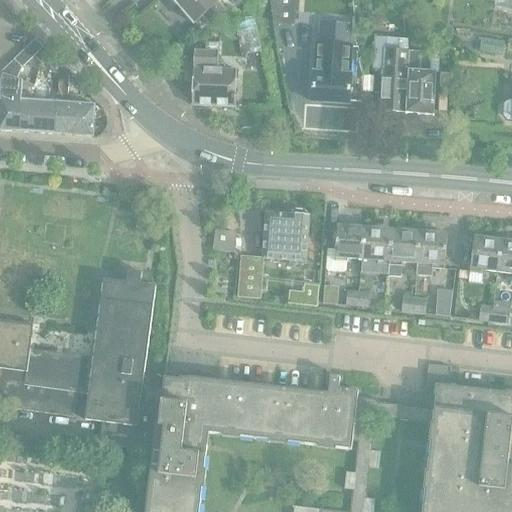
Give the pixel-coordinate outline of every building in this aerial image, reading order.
[(166,0),(173,8),(177,6),(193,25),(202,18),(209,25),(225,12),(215,0),(166,0)] [(269,0),(274,25),(275,25),(281,25),(294,25),(295,0),(269,0)] [(511,0),(496,0),(495,7),(511,10),(511,0)] [(234,21),(241,57),(261,53),(254,17),(234,21)] [(316,45),(312,104),(349,106),(351,77),(350,77),(352,47),(351,47),(352,25),(319,23),(318,45),(316,45)] [(375,38),(373,71),(382,72),(379,112),(405,114),(409,53),(408,40),(400,39),(375,38)] [(479,52),(503,56),(505,43),(481,39),(479,52)] [(0,98),(0,132),(18,134),(22,82),(17,81),(21,70),(37,54),(43,48),(35,40),(29,46),(0,74),(3,78),(2,80),(0,99),(0,98)] [(235,109),(236,72),(223,71),(223,65),(218,65),(219,53),(193,52),(191,107),(235,109)] [(409,53),(405,114),(404,116),(433,118),(436,74),(430,74),(431,55),(409,53)] [(57,104),(55,136),(93,139),(95,107),(67,105),(69,76),(59,66),(57,104)] [(439,73),(438,88),(443,89),(448,89),(449,74),(439,73)] [(362,93),(373,93),(374,77),(363,76),(362,93)] [(22,82),(18,134),(55,136),(57,104),(31,103),(32,86),(22,82)] [(438,96),(437,112),(447,112),(447,97),(443,97),(438,96)] [(306,263),(310,216),(308,216),(304,211),(295,210),(289,215),(289,216),(266,215),(263,259),(306,263)] [(327,250),(326,271),(346,273),(347,260),(362,262),(364,229),(336,227),(334,250),(327,250)] [(362,262),(361,274),(388,275),(391,231),(364,229),(362,262)] [(388,275),(388,278),(400,279),(401,264),(417,265),(419,233),(391,231),(388,275)] [(233,254),(236,235),(216,232),(213,251),(233,254)] [(417,265),(416,277),(432,278),(433,270),(444,271),(447,237),(447,235),(419,233),(417,265)] [(482,272),(497,274),(501,242),(473,239),(468,284),(480,285),(482,272)] [(511,288),(511,243),(501,242),(497,274),(511,275),(511,277),(511,288)] [(241,258),(238,298),(260,300),(263,259),(241,258)] [(0,407),(4,408),(74,417),(77,392),(89,393),(86,418),(85,421),(89,422),(103,424),(100,446),(153,452),(156,427),(159,427),(164,379),(152,378),(149,377),(148,377),(147,377),(144,377),(146,361),(155,288),(142,286),(141,286),(142,274),(128,272),(127,278),(127,279),(126,284),(103,281),(95,351),(94,358),(30,351),(32,338),(34,326),(0,321),(0,407)] [(303,293),(302,307),(317,308),(319,287),(304,286),(303,293)] [(360,292),(347,291),(345,306),(359,308),(360,292)] [(302,307),(303,293),(291,292),(289,305),(302,307)] [(359,308),(369,309),(371,293),(360,292),(359,308)] [(414,298),(403,297),(401,313),(413,314),(414,298)] [(413,314),(425,315),(427,300),(414,298),(413,314)] [(493,307),(481,306),(479,321),(491,322),(493,307)] [(491,322),(506,324),(508,309),(493,307),(491,322)] [(199,511),(206,457),(206,452),(207,448),(208,435),(352,452),(353,442),(358,443),(355,474),(346,473),(344,489),(353,490),(352,500),(350,511),(331,511),(318,510),(294,508),(293,511),(511,511),(511,395),(437,387),(434,410),(433,425),(429,457),(422,511),(372,511),(374,501),(366,500),(367,493),(370,468),(378,469),(380,453),(371,452),(376,418),(378,401),(358,399),(358,393),(339,390),(341,379),(330,378),(330,380),(329,386),(328,395),(199,380),(200,374),(189,373),(188,382),(179,381),(165,379),(164,379),(159,427),(156,427),(153,452),(153,457),(146,511),(199,511)] [(1,447),(9,448),(11,437),(2,435),(1,447)] [(25,450),(34,451),(36,440),(27,439),(25,450)]
